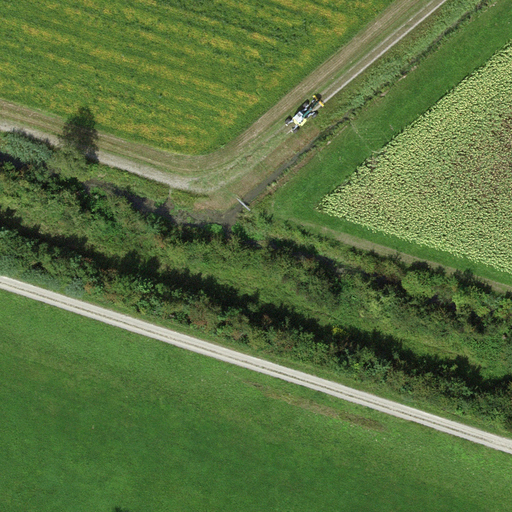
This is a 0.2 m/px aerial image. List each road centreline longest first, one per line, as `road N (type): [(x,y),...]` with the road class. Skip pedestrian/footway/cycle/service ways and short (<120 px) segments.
road 1 (track): [(511,447),(0,281)]
road 2 (track): [(0,125),(200,190),(223,183),(454,0)]
road 3 (track): [(322,233),(511,294)]
